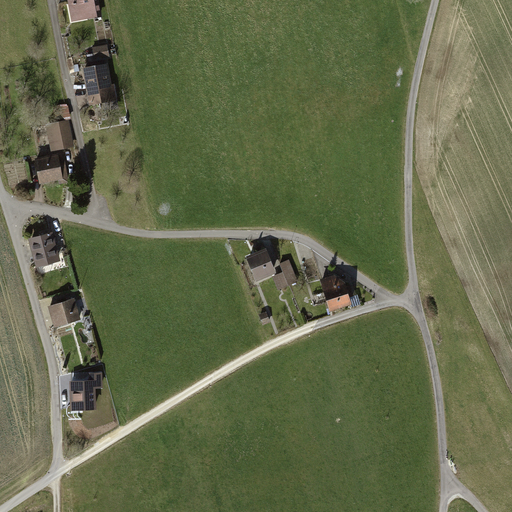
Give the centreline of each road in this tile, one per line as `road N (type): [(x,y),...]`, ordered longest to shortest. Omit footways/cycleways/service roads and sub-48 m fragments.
road 1 (track): [(54,471),(268,343),(386,296)]
road 2 (residential): [(92,220),(139,232),(278,235),(306,242),(386,296),(413,298)]
road 3 (residential): [(9,208),(50,362),(57,447),(54,471),(0,511)]
road 4 (residential): [(413,298),(409,125),(434,0)]
road 5 (residential): [(51,0),(92,220)]
road 6 (residential): [(445,485),(431,356),(413,298)]
